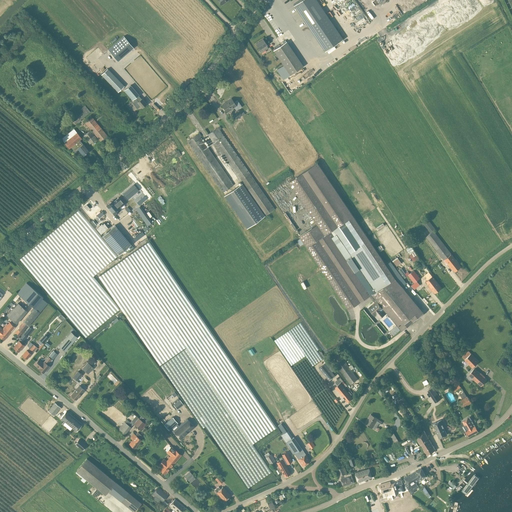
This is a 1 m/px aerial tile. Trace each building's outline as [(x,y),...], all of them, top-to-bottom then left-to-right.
[(316,0),(302,0),(295,5),(326,51),(343,40),(316,0)] [(363,16),(359,11),(357,13),(356,10),(352,13),(355,18),(358,16),(360,19),(363,16)] [(124,36),(108,49),(118,61),(133,48),(124,36)] [(267,44),(263,39),(256,43),(260,49),(259,50),(261,53),(269,48),(266,45),(267,44)] [(273,50),(290,75),(303,66),(286,41),(273,50)] [(124,87),(107,69),(101,75),(118,92),(124,87)] [(136,83),(149,97),(158,89),(146,75),(136,83)] [(132,103),(137,109),(140,106),(142,108),(147,104),(142,98),(141,99),(137,96),(139,94),(131,85),(124,91),(132,100),(133,99),(135,101),(132,103)] [(237,100),(234,102),(232,99),(226,103),(226,102),(222,104),(226,111),(230,109),(230,110),(234,107),(236,111),(242,107),(237,100)] [(90,112),(85,105),(81,109),(83,111),(72,120),(75,124),(90,112)] [(107,135),(92,117),(85,123),(100,141),(107,135)] [(221,128),(220,126),(208,134),(242,183),(224,196),(247,228),(275,209),(250,174),(220,130),(221,128)] [(97,138),(91,130),(83,136),(90,144),(97,138)] [(81,138),(77,132),(64,143),(69,148),(71,146),(75,151),(78,148),(83,155),(89,151),(83,144),(82,144),(79,140),(81,138)] [(202,136),(199,133),(187,141),(222,192),(234,185),(200,137),(202,136)] [(318,163),(290,182),(318,224),(300,236),(301,238),(297,240),(298,243),(300,246),(305,243),(320,267),(323,270),(348,308),(369,295),(375,303),(369,308),(378,318),(385,312),(383,309),(384,309),(399,327),(401,329),(401,330),(406,325),(420,314),(400,289),(407,284),(397,272),(396,272),(391,262),(390,262),(386,265),(318,163)] [(134,184),(123,194),(128,199),(138,190),(134,184)] [(146,199),(144,196),(137,202),(139,205),(146,199)] [(106,205),(114,215),(121,209),(120,208),(124,204),(119,197),(114,201),(113,200),(106,205)] [(141,206),(136,209),(147,226),(152,223),(141,206)] [(80,210),(20,257),(36,277),(39,274),(38,270),(41,271),(43,268),(45,266),(47,267),(45,264),(46,265),(50,256),(52,252),(53,251),(56,244),(64,238),(66,240),(77,237),(78,235),(79,235),(79,234),(80,231),(79,230),(81,224),(86,223),(85,222),(90,225),(90,222),(80,210)] [(131,244),(115,225),(102,236),(119,255),(131,244)] [(434,231),(427,235),(445,259),(444,259),(452,270),(453,269),(455,271),(461,266),(447,248),(434,231)] [(413,261),(419,258),(413,245),(407,248),(413,261)] [(126,258),(99,275),(103,281),(104,280),(104,279),(107,278),(106,277),(112,273),(112,272),(115,270),(115,271),(129,263),(126,258)] [(399,258),(394,261),(397,266),(402,263),(399,258)] [(410,273),(408,275),(415,283),(417,281),(420,278),(414,270),(410,273)] [(429,279),(428,277),(425,279),(426,281),(435,293),(442,288),(432,276),(429,279)] [(32,321),(33,322),(36,317),(48,303),(42,298),(43,297),(26,282),(17,293),(33,307),(31,310),(31,311),(23,321),(23,322),(19,326),(20,327),(14,334),(18,338),(28,326),(32,321)] [(18,302),(7,314),(17,323),(21,319),(18,316),(25,308),(18,302)] [(0,336),(4,339),(13,328),(15,326),(10,322),(8,324),(7,324),(3,328),(2,329),(0,327),(0,336)] [(303,322),(275,339),(284,353),(286,352),(289,351),(291,353),(291,358),(289,359),(291,364),(293,364),(299,360),(299,358),(303,357),(307,355),(313,365),(323,359),(322,357),(318,350),(319,349),(303,322)] [(31,328),(29,327),(18,340),(19,341),(14,347),(19,352),(24,345),(23,345),(25,343),(23,341),(27,337),(33,330),(31,328)] [(399,327),(391,333),(393,335),(401,329),(399,327)] [(50,335),(47,332),(45,334),(40,340),(43,343),(48,337),(50,335)] [(71,332),(59,346),(65,351),(77,337),(71,332)] [(37,347),(34,345),(31,348),(29,347),(23,355),(27,359),(37,347)] [(187,348),(161,365),(200,424),(203,422),(203,424),(205,424),(203,420),(202,419),(203,416),(201,414),(198,405),(200,404),(205,407),(203,402),(205,403),(207,399),(206,397),(199,385),(197,378),(195,376),(199,375),(197,372),(199,369),(201,368),(200,370),(201,371),(202,369),(194,357),(188,359),(193,356),(187,348)] [(471,353),(468,350),(462,357),(465,359),(464,360),(472,368),(479,361),(471,353)] [(358,379),(340,355),(333,360),(350,384),(358,379)] [(48,357),(43,363),(39,359),(35,365),(39,368),(38,368),(44,373),(50,366),(47,364),(51,360),(48,357)] [(92,366),(93,364),(95,362),(93,360),(91,362),(90,364),(88,362),(82,368),(88,374),(94,368),(92,366)] [(319,368),(329,380),(335,376),(333,373),(335,372),(333,370),(331,371),(329,368),(331,366),(327,361),(319,368)] [(469,375),(481,385),(486,379),(484,378),(485,377),(480,373),(480,374),(474,369),(469,375)] [(77,381),(83,375),(78,371),(73,377),(77,381)] [(459,384),(458,382),(454,384),(451,386),(454,392),(461,388),(458,384),(459,384)] [(337,385),(335,387),(341,394),(348,403),(353,398),(351,396),(352,395),(349,391),(348,392),(346,389),(340,383),(337,385)] [(84,390),(79,386),(71,395),(76,399),(84,390)] [(433,388),(428,391),(433,399),(438,395),(433,388)] [(445,393),(451,403),(456,400),(450,390),(445,393)] [(471,403),(467,396),(459,401),(463,408),(471,403)] [(178,398),(171,404),(176,410),(177,409),(183,404),(180,399),(178,398)] [(60,407),(55,403),(48,411),(54,415),(60,407)] [(434,417),(448,410),(444,403),(434,408),(436,412),(432,414),(434,417)] [(410,417),(403,407),(398,411),(405,421),(410,417)] [(66,411),(60,418),(76,431),(82,424),(66,411)] [(146,424),(150,419),(143,414),(139,418),(136,416),(130,422),(126,419),(124,422),(117,430),(124,435),(131,427),(133,423),(141,430),(146,424)] [(375,429),(379,423),(381,424),(382,422),(378,419),(371,415),(368,419),(369,419),(366,424),(372,428),(372,427),(375,429)] [(466,431),(469,436),(478,432),(470,418),(470,417),(461,422),(462,424),(459,426),(463,432),(465,432),(466,431)] [(169,431),(177,423),(172,418),(164,425),(169,431)] [(194,427),(187,419),(179,426),(180,427),(176,430),(177,430),(174,432),(180,439),(186,434),(194,427)] [(445,427),(442,420),(433,424),(439,438),(447,435),(444,428),(445,427)] [(170,435),(160,425),(157,429),(166,439),(170,435)] [(293,437),(288,430),(284,433),(281,435),(293,454),(295,453),(298,459),(303,466),(310,461),(304,452),(294,437),(293,437)] [(424,431),(422,432),(415,436),(426,456),(435,450),(424,431)] [(143,436),(138,432),(136,435),(134,433),(130,438),(133,440),(130,444),(135,448),(141,440),(140,439),(143,436)] [(399,442),(394,433),(387,436),(392,446),(399,442)] [(412,436),(401,442),(403,445),(414,439),(412,436)] [(79,439),(75,443),(83,450),(86,446),(79,439)] [(176,451),(171,446),(167,452),(171,456),(167,461),(164,459),(159,464),(162,467),(160,469),(165,474),(181,455),(176,451)] [(265,457),(270,464),(275,461),(271,454),(270,455),(268,452),(264,455),(266,457),(265,457)] [(286,452),(282,455),(284,458),(283,459),(285,464),(287,463),(287,464),(292,461),(286,452)] [(87,458),(76,471),(75,472),(82,477),(80,480),(84,482),(86,479),(105,495),(108,490),(124,503),(134,511),(141,503),(131,494),(116,482),(116,481),(87,458)] [(283,459),(277,462),(285,476),(291,473),(286,465),(285,464),(283,459)] [(341,479),(344,486),(354,483),(350,472),(345,474),(344,472),(347,471),(345,467),(343,468),(343,467),(338,469),(339,474),(340,474),(341,476),(342,476),(343,478),(341,479)] [(422,468),(411,474),(416,482),(420,479),(426,476),(422,468)] [(372,478),(369,469),(355,474),(358,482),(372,478)] [(193,475),(189,471),(184,476),(188,480),(193,475)] [(416,482),(411,474),(404,478),(407,484),(405,485),(409,491),(410,491),(411,494),(412,493),(412,494),(415,492),(413,489),(418,486),(416,482)] [(475,474),(461,492),(467,496),(480,478),(475,474)] [(223,481),(218,476),(215,479),(220,484),(223,481)] [(403,484),(402,479),(396,481),(398,486),(400,485),(402,491),(406,490),(406,489),(407,488),(406,486),(405,486),(404,484),(403,484)] [(393,491),(397,489),(395,483),(391,484),(390,482),(379,485),(382,493),(392,489),(393,491)] [(221,489),(219,486),(215,490),(224,501),(230,496),(223,487),(221,489)] [(158,487),(157,488),(152,494),(162,502),(168,495),(158,487)] [(169,505),(168,507),(169,509),(171,507),(176,511),(181,511),(185,508),(175,499),(172,502),(172,501),(171,502),(171,503),(169,505)]
